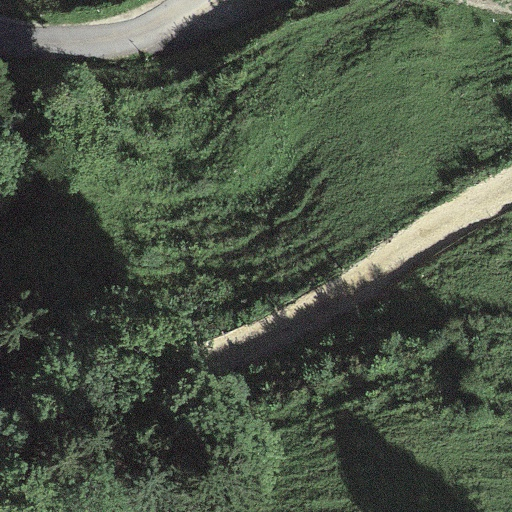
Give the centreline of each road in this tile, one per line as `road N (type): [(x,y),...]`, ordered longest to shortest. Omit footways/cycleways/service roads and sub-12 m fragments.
road 1 (track): [(511,178),(261,336),(194,357),(0,371)]
road 2 (residential): [(193,0),(119,38),(50,43),(0,34)]
